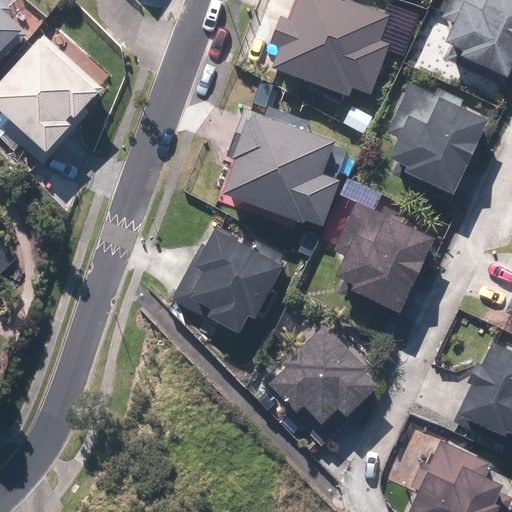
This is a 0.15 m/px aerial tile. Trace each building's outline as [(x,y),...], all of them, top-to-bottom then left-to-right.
[(374,14),(334,0),(291,0),(283,24),(273,21),(264,48),(273,51),(265,72),(343,100),(346,91),(366,98),(384,47),(375,43),(384,18),(374,14)] [(511,0),(458,0),(441,42),(508,70),(511,61),(511,0)] [(0,5),(0,58),(22,38),(3,18),(8,14),(0,5)] [(100,91),(40,37),(0,80),(0,118),(42,155),(100,91)] [(383,137),(395,142),(383,168),(447,197),(481,120),(405,87),(383,137)] [(317,229),(334,183),(319,177),(331,146),(258,120),(259,117),(246,112),(215,198),(222,201),(222,202),(299,230),(301,223),(317,229)] [(404,227),(352,204),(330,252),(339,256),(328,279),(339,284),(335,291),(394,317),(428,242),(402,230),(404,227)] [(211,235),(207,233),(168,299),(175,303),(175,304),(198,317),(201,312),(204,314),(201,320),(236,340),(282,261),(248,242),(242,251),(234,247),(238,241),(215,228),(211,235)] [(511,286),(502,310),(511,314),(511,286)] [(314,427),(331,411),(340,420),(372,389),(357,374),(366,366),(347,347),(325,324),(317,331),(309,323),(290,341),(297,349),(260,383),(290,415),(296,409),(314,427)] [(499,439),(501,434),(511,439),(511,357),(484,345),(451,417),(499,439)] [(407,488),(414,492),(403,511),(489,511),(498,493),(477,483),(485,466),(438,443),(426,468),(418,465),(407,488)]
